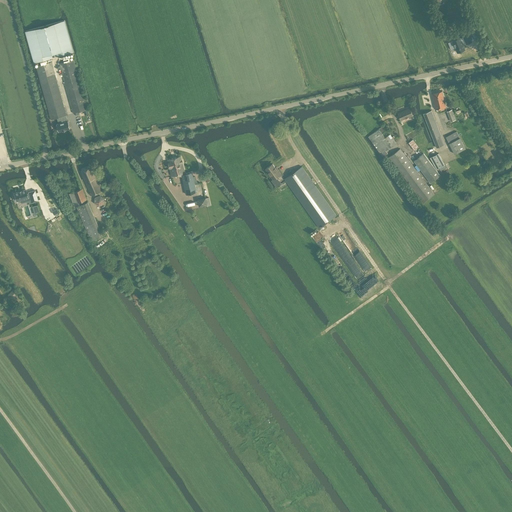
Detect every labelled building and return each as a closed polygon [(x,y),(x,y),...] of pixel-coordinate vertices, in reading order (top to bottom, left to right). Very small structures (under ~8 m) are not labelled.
[(52,62),(47,63),(46,59),(47,59),(48,61),(52,60),(51,58),(74,51),(65,20),(25,31),(34,62),(40,60),(42,65),(36,66),(51,119),(57,118),(66,115),(67,115),(52,62)] [(459,42),(461,46),(466,44),(464,39),(466,38),(466,40),(470,38),(467,30),(463,32),(464,33),(462,34),(462,33),(454,37),(457,44),(459,42)] [(88,109),(74,60),(60,64),(60,66),(61,68),(74,113),(88,109)] [(436,109),(445,107),(442,91),(432,93),(436,109)] [(401,120),(413,115),(409,108),(398,113),(401,120)] [(456,120),(452,109),(447,111),(451,122),(456,120)] [(437,148),(445,144),(431,110),(423,113),(437,148)] [(57,126),(56,126),(57,130),(58,130),(58,131),(62,130),(63,131),(66,130),(66,129),(70,128),(68,121),(67,121),(66,115),(57,118),(59,123),(56,124),(57,126)] [(378,129),(368,136),(383,157),(387,154),(385,151),(396,143),(390,134),(384,138),(378,129)] [(454,154),(465,149),(456,131),(446,137),(454,154)] [(419,147),(413,139),(408,142),(414,150),(419,147)] [(423,203),(434,194),(400,149),(389,157),(423,203)] [(430,183),(440,175),(423,153),(414,161),(430,183)] [(438,153),(430,157),(436,169),(445,165),(438,153)] [(169,168),(182,165),(180,156),(167,160),(169,168)] [(265,169),(273,179),(271,180),(276,187),(281,184),(276,177),(281,174),(278,170),(277,170),(272,164),(265,169)] [(181,173),(184,173),(182,165),(169,168),(171,176),(181,173)] [(102,191),(101,189),(92,166),(80,171),(91,195),(102,191)] [(318,228),(336,216),(302,167),(284,179),(318,228)] [(184,182),(193,180),(191,173),(182,175),(184,182)] [(183,181),(182,180),(182,178),(181,177),(179,176),(177,176),(176,176),(174,177),(173,179),(173,180),(173,181),(173,182),(174,184),(175,185),(177,186),(178,186),(179,185),(180,185),(181,184),(182,183),(182,182),(183,181)] [(193,180),(184,182),(186,194),(196,192),(193,180)] [(78,203),(86,200),(82,189),(69,194),(74,207),(79,205),(78,203)] [(15,195),(13,195),(15,199),(16,199),(16,201),(22,199),(23,202),(29,201),(30,203),(36,201),(33,190),(28,192),(29,193),(27,193),(27,192),(26,190),(14,193),(15,195)] [(98,206),(104,204),(104,198),(100,195),(94,197),(94,203),(98,206)] [(211,205),(209,197),(197,200),(199,206),(206,205),(207,206),(211,205)] [(101,236),(87,203),(77,207),(91,240),(101,236)] [(9,298),(17,292),(12,286),(4,293),(9,298)]
